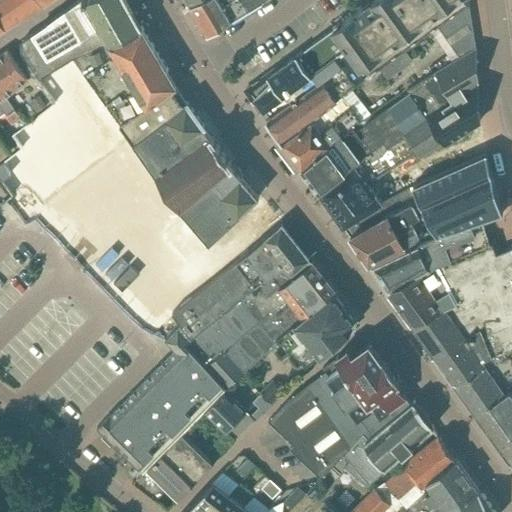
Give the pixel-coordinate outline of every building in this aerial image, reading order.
[(0,0),(0,16),(6,27),(38,6),(33,0),(0,0)] [(38,73),(69,50),(121,121),(135,139),(188,100),(186,97),(180,86),(171,73),(169,69),(155,45),(143,25),(142,26),(138,19),(126,0),(79,0),(51,20),(22,41),(23,49),(38,73)] [(200,0),(192,5),(209,33),(234,18),(233,17),(242,11),(242,12),(244,11),(243,10),(252,5),(253,6),(254,5),(253,4),(260,0),(200,0)] [(343,41),(353,54),(362,67),(373,59),(384,51),(395,43),(406,35),(417,27),(428,19),(439,11),(450,3),(455,0),(372,0),(367,4),(356,12),(345,20),(334,28),(343,41)] [(473,20),(470,4),(439,26),(449,39),(449,38),(448,37),(473,20)] [(326,46),(342,68),(356,86),(361,83),(366,79),(369,77),(347,48),(332,29),(300,52),(306,61),(326,46)] [(463,54),(472,48),(476,46),(475,44),(476,44),(474,29),(452,44),(460,56),(463,54)] [(306,61),(253,98),(252,99),(261,111),(264,109),(265,109),(312,76),(310,74),(312,73),(319,83),(322,81),(342,68),(326,46),(306,61)] [(460,56),(438,69),(455,98),(479,84),(478,78),(480,77),(477,50),(477,49),(477,46),(476,46),(472,48),(463,54),(460,56)] [(0,90),(5,98),(6,96),(30,79),(20,66),(9,49),(0,55),(0,90)] [(385,73),(411,60),(406,50),(380,63),(385,73)] [(253,98),(306,61),(300,52),(269,74),(268,73),(247,89),(253,98)] [(383,143),(386,148),(407,134),(406,132),(429,116),(440,109),(438,107),(455,98),(438,69),(437,68),(407,88),(410,92),(365,125),(362,121),(361,121),(304,169),(319,189),(321,191),(355,165),(373,150),(373,149),(383,143)] [(283,141),(311,120),(337,100),(322,81),(319,83),(268,120),(270,123),(275,121),(282,140),(283,141)] [(301,165),(304,169),(361,121),(362,121),(371,114),(353,89),(337,100),(311,120),(283,141),(284,142),(288,148),(291,146),(297,154),(295,157),(302,165),(301,165)] [(0,90),(0,116),(5,113),(13,124),(22,118),(6,96),(5,98),(0,90)] [(40,95),(30,102),(38,112),(47,106),(40,95)] [(478,113),(467,97),(457,104),(455,100),(440,109),(429,116),(433,122),(448,142),(480,119),(477,114),(478,113)] [(188,100),(135,139),(151,162),(165,183),(181,207),(191,218),(210,238),(189,256),(211,282),(240,259),(238,257),(282,221),(269,204),(260,195),(243,174),(233,163),(218,142),(203,121),(188,100)] [(321,191),(333,208),(345,225),(379,205),(383,203),(369,183),(368,182),(386,171),(398,163),(410,155),(418,149),(422,155),(445,140),(433,122),(429,116),(406,132),(407,134),(386,148),(383,143),(373,149),(373,150),(355,165),(321,191)] [(0,159),(11,152),(0,135),(0,159)] [(491,164),(487,150),(441,170),(415,185),(427,209),(496,182),(491,164)] [(0,165),(0,175),(3,180),(12,174),(3,163),(0,165)] [(427,209),(438,234),(466,226),(484,221),(504,214),(496,182),(427,209)] [(421,241),(438,234),(427,209),(415,185),(398,194),(383,203),(379,205),(345,225),(370,261),(371,261),(373,264),(389,256),(405,248),(409,247),(408,245),(420,238),(421,241)] [(211,282),(193,296),(174,313),(182,323),(193,337),(277,269),(284,277),(295,269),(304,261),(310,256),(299,242),(295,236),(283,222),(283,223),(282,221),(238,257),(240,259),(211,282)] [(466,226),(475,251),(492,244),(484,221),(466,226)] [(373,264),(388,289),(422,272),(436,266),(475,251),(466,226),(438,234),(421,241),(420,238),(408,245),(409,247),(405,248),(389,256),(373,264)] [(430,343),(436,351),(434,352),(436,354),(469,334),(481,327),(494,355),(511,346),(511,246),(505,250),(501,241),(492,244),(475,251),(436,266),(422,272),(388,289),(397,302),(398,301),(429,344),(430,343)] [(188,341),(208,363),(229,386),(246,371),(273,345),(272,344),(278,340),(276,338),(291,326),(288,322),(287,323),(278,310),(292,299),(305,315),(335,292),(337,290),(312,259),(297,272),(286,280),(284,277),(277,269),(193,337),(188,341)] [(285,331),(276,338),(278,340),(272,344),(273,345),(282,357),(290,351),(289,356),(297,366),(302,365),(306,362),(307,364),(351,330),(347,324),(355,318),(345,306),(345,305),(336,293),(335,293),(335,292),(305,315),(291,326),(285,331)] [(291,326),(305,315),(292,299),(278,310),(287,323),(288,322),(291,326)] [(188,341),(193,337),(182,323),(166,338),(177,348),(164,362),(163,361),(162,362),(162,363),(149,376),(149,375),(147,377),(148,377),(135,390),(133,391),(134,392),(121,404),(120,404),(119,405),(119,406),(112,413),(112,412),(99,425),(105,432),(144,470),(183,432),(206,409),(225,389),(228,387),(229,386),(208,363),(188,341)] [(469,334),(436,354),(437,356),(455,382),(456,383),(458,382),(487,363),(485,360),(494,355),(481,327),(469,334)] [(384,359),(383,360),(370,342),(359,350),(355,344),(338,357),(341,361),(337,364),(334,360),(323,367),(325,370),(288,399),(287,400),(279,407),(269,418),(294,443),(291,447),(322,476),(344,453),(345,454),(365,432),(370,438),(374,433),(362,416),(359,419),(348,404),(347,405),(346,403),(334,386),(368,362),(380,379),(392,371),(384,359)] [(511,346),(494,355),(485,360),(487,363),(458,382),(478,410),(476,411),(478,413),(479,412),(480,413),(511,389),(511,346)] [(334,386),(346,403),(380,379),(368,362),(334,386)] [(392,371),(380,379),(346,403),(347,405),(348,404),(359,419),(362,416),(374,433),(412,402),(407,395),(407,394),(398,381),(401,379),(396,373),(395,374),(392,371)] [(284,390),(274,380),(261,393),(272,402),(284,390)] [(225,389),(206,409),(227,430),(246,411),(243,407),(244,406),(236,398),(235,399),(225,389)] [(511,412),(511,389),(480,413),(485,420),(484,421),(484,422),(486,421),(492,429),(490,431),(492,433),(493,432),(495,433),(508,423),(505,419),(511,412)] [(365,432),(345,454),(351,460),(346,466),(366,484),(370,480),(385,466),(386,468),(419,439),(434,426),(433,425),(432,425),(415,402),(416,401),(415,400),(412,402),(374,433),(370,438),(365,432)] [(511,412),(505,419),(508,423),(495,433),(502,443),(500,445),(502,447),(503,445),(511,457),(511,459),(511,460),(511,461),(511,412)] [(215,462),(183,432),(144,470),(133,481),(169,508),(215,462)] [(405,511),(425,495),(433,489),(426,479),(457,458),(440,434),(387,480),(388,480),(378,488),(377,487),(350,511),(405,511)] [(236,468),(244,476),(256,465),(248,457),(236,468)] [(446,511),(448,511),(463,501),(479,490),(457,458),(426,479),(433,489),(425,495),(405,511),(446,511)] [(272,498),(281,487),(272,478),(262,488),(272,498)] [(209,511),(228,491),(212,479),(181,511),(209,511)] [(284,501),(292,509),(307,493),(299,486),(284,501)] [(446,511),(494,511),(479,490),(463,501),(448,511),(446,511)] [(228,491),(209,511),(236,511),(244,504),(228,491)]
